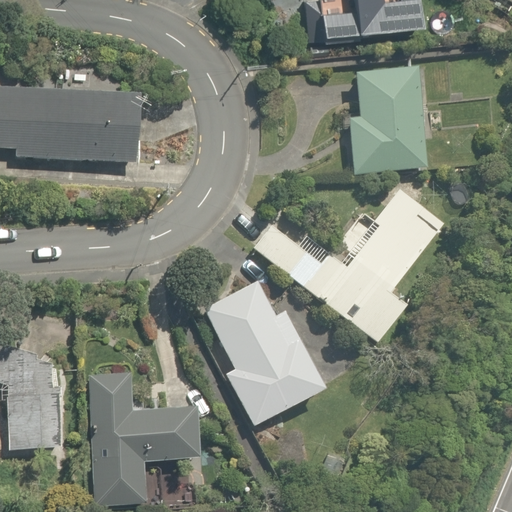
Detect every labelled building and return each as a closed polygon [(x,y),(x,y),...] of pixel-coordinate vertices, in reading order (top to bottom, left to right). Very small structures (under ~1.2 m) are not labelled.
[(313,0),(304,1),(307,45),(431,35),(428,0),(405,0),(389,1),(388,0),(313,0)] [(363,120),(348,122),(353,177),(432,171),(423,67),(359,72),(363,120)] [(0,89),(0,152),(20,154),(19,164),(141,170),(145,98),(0,89)] [(324,266),(312,257),(292,285),(384,352),(411,316),(397,306),(450,234),(403,199),(348,273),(329,259),(324,266)] [(293,329),(277,299),(264,306),(254,286),(192,319),(255,435),(329,395),(318,375),(347,360),(322,314),(293,329)] [(60,372),(0,349),(0,393),(9,397),(13,449),(66,445),(62,383),(60,372)] [(204,468),(203,415),(137,415),(136,378),(90,379),(91,509),(148,508),(147,468),(204,468)]
